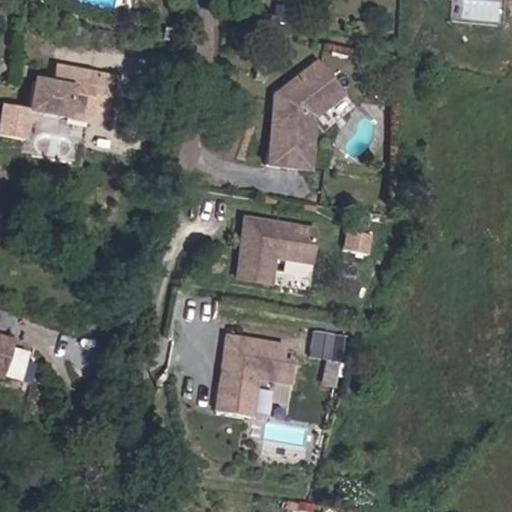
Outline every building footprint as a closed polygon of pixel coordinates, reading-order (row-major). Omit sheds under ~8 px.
[(338,94),(310,63),(270,100),(265,169),(307,171),(310,119),(338,94)] [(101,119),(109,76),(52,65),(49,83),(31,80),(25,108),(1,103),(0,109),(0,134),(21,139),(24,120),(27,119),(31,118),(34,115),(36,112),(62,117),(84,122),(85,116),(101,119)] [(310,231),(240,222),(232,281),(264,286),(268,258),(305,264),(310,231)] [(378,237),(353,233),(350,253),(375,257),(378,237)] [(318,329),(313,352),(338,358),(344,335),(318,329)] [(0,373),(11,337),(0,333),(0,373)] [(284,345),(224,337),(214,413),(249,418),(255,378),(291,383),(294,361),(282,360),(284,345)]
